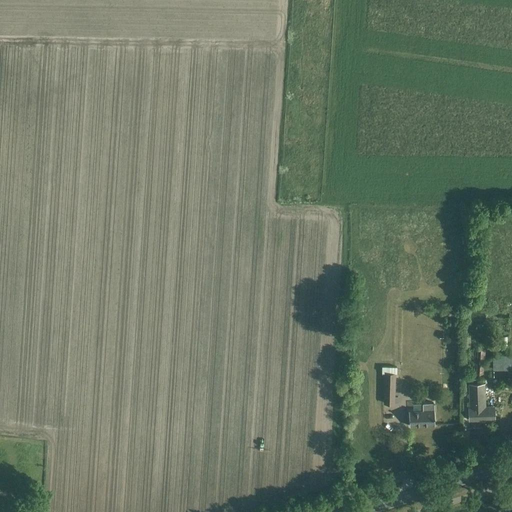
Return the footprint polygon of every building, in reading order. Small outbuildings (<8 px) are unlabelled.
[(444,314),(446,317),(450,318),(453,316),(453,312),(451,309),(448,309),(445,311),(444,314)] [(470,372),(485,373),(486,348),(471,348),(470,372)] [(511,368),(511,354),(492,355),(493,369),(511,368)] [(394,403),(395,373),(385,373),(384,403),(394,403)] [(469,420),(494,419),(494,406),(485,407),(484,384),(469,384),(470,408),(469,408),(469,420)] [(434,424),(434,414),(433,402),(422,403),(422,410),(409,411),(409,415),(410,425),(434,424)]
